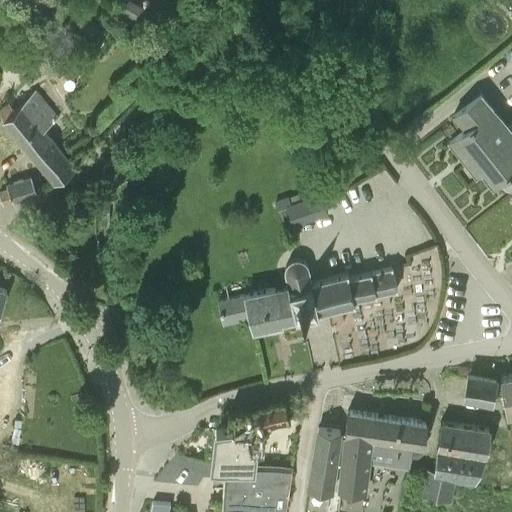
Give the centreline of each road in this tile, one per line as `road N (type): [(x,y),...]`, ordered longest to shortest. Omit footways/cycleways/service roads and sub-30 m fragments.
road 1 (residential): [(511,307),(347,93),(281,54),(236,54),(189,70),(79,172),(0,213)]
road 2 (residential): [(122,434),(174,427),(264,388),(511,345)]
road 3 (tertiary): [(122,434),(112,379),(89,330),(57,285),(0,240)]
